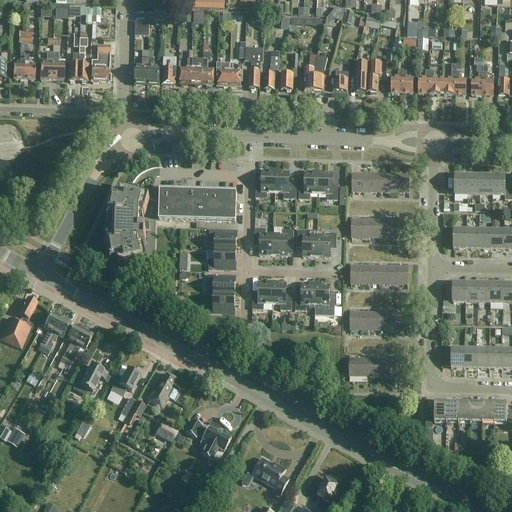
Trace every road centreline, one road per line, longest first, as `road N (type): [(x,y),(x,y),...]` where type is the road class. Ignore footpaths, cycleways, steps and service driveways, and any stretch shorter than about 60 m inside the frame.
road 1 (secondary): [(474,511),(39,274)]
road 2 (residential): [(511,388),(431,383),(432,268)]
road 3 (tertiary): [(390,141),(249,136)]
road 4 (residential): [(245,272),(249,136)]
road 5 (tertiary): [(39,274),(99,166)]
road 6 (residential): [(121,114),(0,109)]
